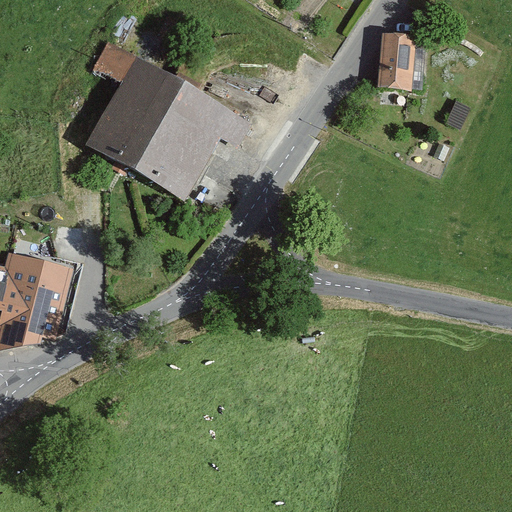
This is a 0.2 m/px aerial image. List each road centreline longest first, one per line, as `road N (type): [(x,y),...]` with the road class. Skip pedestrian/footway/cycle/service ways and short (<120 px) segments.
road 1 (tertiary): [(260,199),(394,0)]
road 2 (unclassified): [(511,317),(312,281)]
road 3 (tertiary): [(45,365),(189,289)]
road 4 (unclassified): [(312,281),(189,289)]
